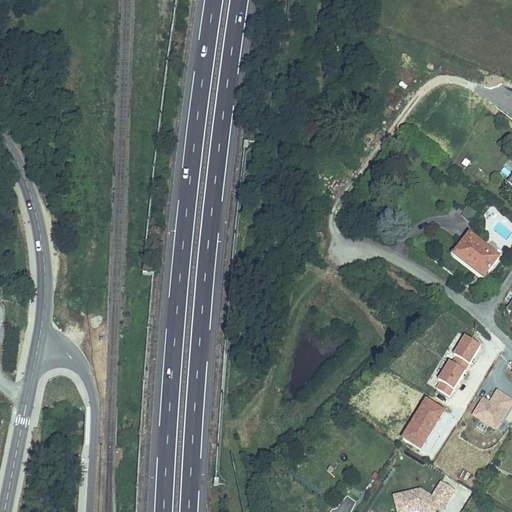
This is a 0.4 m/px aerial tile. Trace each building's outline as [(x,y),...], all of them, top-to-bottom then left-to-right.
[(467,239),(454,258),(484,280),(498,261),(467,239)] [(482,347),(457,333),(427,384),(451,398),(482,347)] [(511,405),(511,400),(496,390),(490,402),(482,398),(471,416),(496,431),(511,405)] [(428,477),(425,485),(434,488),(437,481),(428,477)] [(420,489),(393,495),(396,511),(437,511),(442,505),(446,508),(456,491),(439,481),(431,495),(420,489)]
